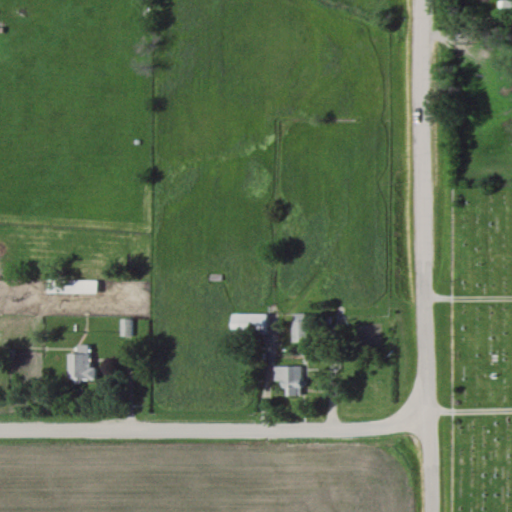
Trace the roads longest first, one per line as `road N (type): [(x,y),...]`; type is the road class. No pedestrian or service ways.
road 1 (residential): [(0,426),(365,426),(419,416)]
road 2 (tertiary): [(419,416),(417,0)]
